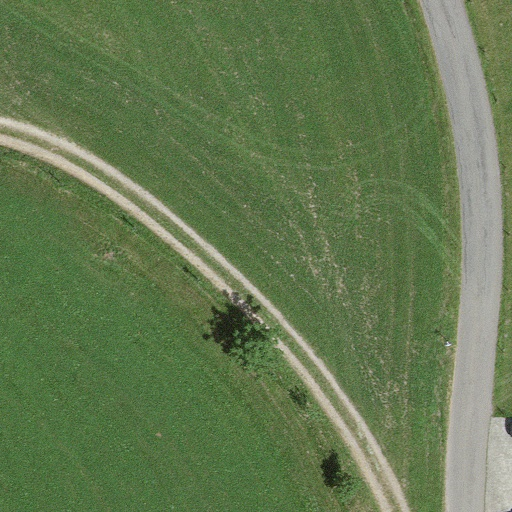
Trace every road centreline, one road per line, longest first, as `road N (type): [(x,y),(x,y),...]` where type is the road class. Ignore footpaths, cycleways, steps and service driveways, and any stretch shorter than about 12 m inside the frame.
road 1 (track): [(0,131),(103,176),(200,252),(321,382),(362,438),(399,511)]
road 2 (residential): [(443,0),(482,200),(466,511)]
